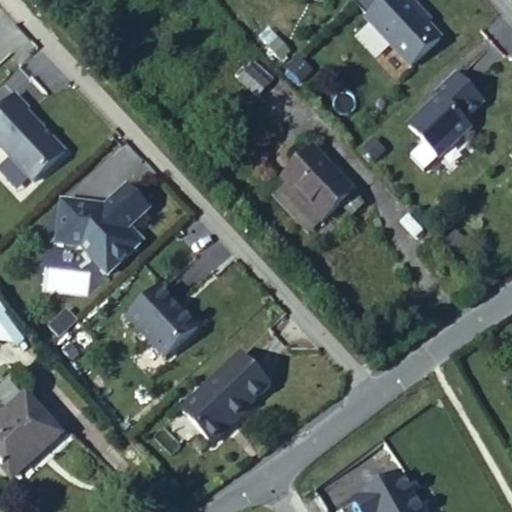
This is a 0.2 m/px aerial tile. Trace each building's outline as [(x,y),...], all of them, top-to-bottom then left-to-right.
[(400,0),(393,0),(367,24),(412,72),(442,44),(428,29),(419,20),(422,17),(410,4),(407,7),(400,0)] [(431,27),(422,17),(419,20),(428,29),(431,27)] [(301,62),(289,73),(303,87),(314,77),(301,62)] [(425,106),(408,123),(438,154),(469,125),(462,117),(482,98),(456,71),(435,90),(439,94),(433,99),(435,100),(429,106),(425,106)] [(7,92),(0,99),(0,151),(25,179),(56,149),(43,135),(41,136),(35,129),(37,128),(18,108),(20,106),(7,92)] [(386,155),(375,144),(366,154),(376,165),(386,155)] [(352,194),(313,150),(283,178),(322,222),(352,194)] [(100,204),(58,198),(53,239),(79,244),(103,270),(134,241),(120,228),(125,223),(145,206),(124,183),(100,204)] [(125,223),(120,228),(134,241),(139,240),(125,223)] [(456,236),(446,245),(455,255),(465,246),(456,236)] [(157,286),(124,316),(161,356),(194,325),(179,309),(177,311),(170,303),(172,302),(157,286)] [(0,334),(10,324),(0,312),(0,334)] [(237,350),(178,406),(208,439),(220,427),(221,423),(229,416),(230,417),(245,404),(243,402),(266,381),(237,350)] [(55,429),(21,391),(0,410),(0,457),(11,470),(55,429)] [(220,427),(230,417),(229,416),(221,423),(220,427)] [(423,511),(404,476),(357,502),(362,511),(423,511)]
